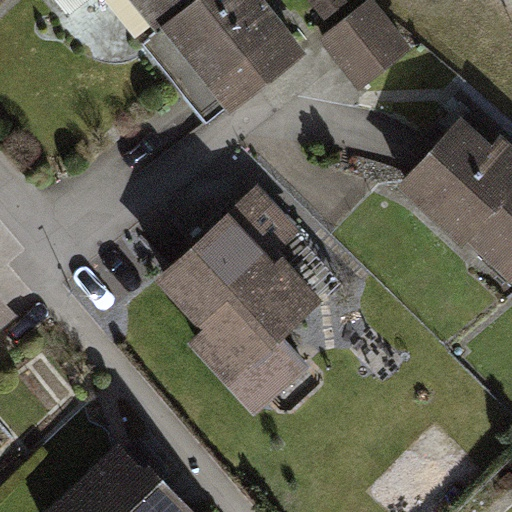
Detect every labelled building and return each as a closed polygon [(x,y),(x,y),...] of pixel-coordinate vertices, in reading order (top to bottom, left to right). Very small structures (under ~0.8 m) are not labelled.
[(268,0),(133,0),(158,30),(164,26),(232,112),(309,51),(268,0)] [(352,0),(308,0),(332,30),(359,9),(352,0)] [(332,30),(320,40),(361,92),(415,49),(376,0),(370,0),(359,9),(332,30)] [(464,114),(400,184),(467,245),(471,241),(511,277),(511,137),(506,132),(495,143),(464,114)] [(256,181),(153,275),(202,330),(187,344),(251,414),(305,366),(279,338),(320,301),(274,250),(299,228),(256,181)] [(0,290),(0,329),(19,313),(0,290)] [(118,438),(40,511),(198,511),(164,476),(168,472),(134,436),(125,445),(118,438)]
